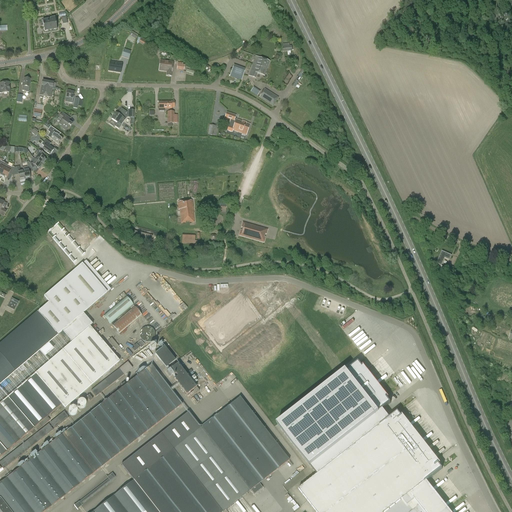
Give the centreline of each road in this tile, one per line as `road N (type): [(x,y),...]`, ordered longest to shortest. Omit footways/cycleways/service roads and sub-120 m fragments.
road 1 (primary): [(511,480),(290,0)]
road 2 (unclassified): [(496,511),(409,328),(289,279),(204,281),(156,270)]
road 3 (residential): [(326,153),(228,91),(103,84)]
road 4 (residential): [(103,84),(91,117),(47,178),(27,192),(0,189)]
